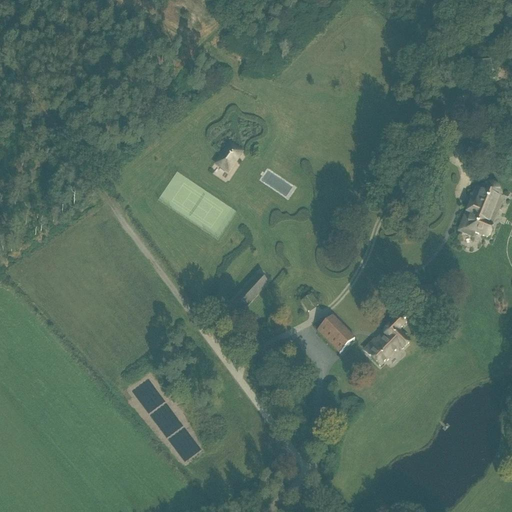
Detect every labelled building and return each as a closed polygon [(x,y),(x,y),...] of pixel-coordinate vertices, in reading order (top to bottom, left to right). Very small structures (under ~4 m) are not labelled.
[(467,96),(451,99),(455,128),(472,126),(467,96)] [(244,152),(227,139),(209,164),(225,176),(244,152)] [(478,198),(472,196),(459,231),(477,238),(478,234),(487,237),(495,216),(492,215),(501,190),(483,183),(478,198)] [(258,271),(226,302),(238,314),(270,283),(258,271)] [(307,298),(304,301),(312,312),(320,306),(311,295),(312,294),(304,283),(298,287),(307,298)] [(414,284),(414,299),(437,299),(437,284),(414,284)] [(411,316),(403,308),(361,347),(381,368),(412,340),(400,327),(411,316)] [(330,318),(316,331),(340,354),(353,341),(330,318)] [(183,464),(199,453),(153,389),(137,400),(183,464)]
